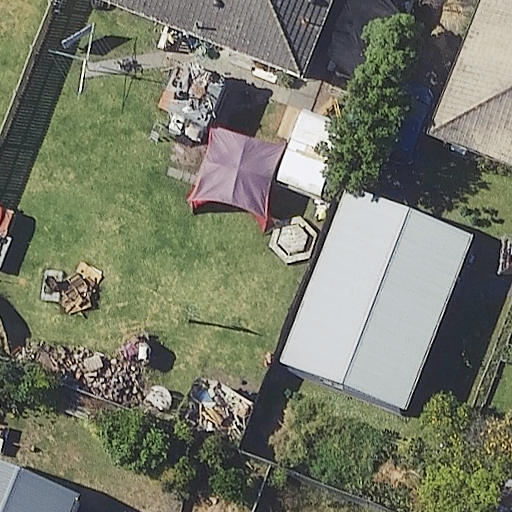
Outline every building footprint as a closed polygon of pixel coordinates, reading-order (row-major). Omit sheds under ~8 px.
[(84,0),(288,82),(311,25),(375,51),(395,0),(84,0)] [(511,0),(433,0),(387,125),(511,171),(511,0)] [(125,41),(66,15),(40,73),(99,99),(125,41)] [(235,89),(176,63),(150,121),(209,147),(235,89)] [(462,237),(334,189),(269,365),(396,413),(462,237)] [(62,511),(70,492),(0,464),(0,511),(62,511)] [(511,511),(511,475),(498,471),(484,511),(511,511)]
